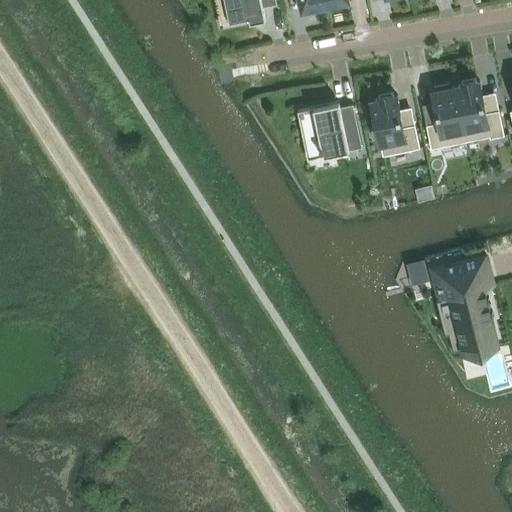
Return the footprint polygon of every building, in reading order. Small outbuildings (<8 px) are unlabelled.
[(250,17),(251,21),(266,18),(264,6),(278,3),(276,0),(229,0),(234,20),(250,17)] [(300,0),(302,10),(326,5),(324,0),(300,0)] [(462,84),(456,85),(468,140),(490,135),(490,137),(505,134),(499,109),(486,112),(480,80),(476,81),(476,77),(462,80),(462,84)] [(431,148),(468,140),(456,85),(449,87),(448,83),(434,86),(435,90),(433,90),(439,121),(426,124),(431,148)] [(403,124),(397,95),(394,96),(393,92),(380,94),(381,98),(372,100),(384,155),(420,147),(415,122),(403,124)] [(320,140),(321,145),(319,145),(320,150),(322,149),(324,155),(350,150),(349,150),(363,147),(354,103),(317,111),(316,106),(298,109),(305,144),(320,140)] [(466,258),(433,267),(445,315),(456,312),(464,348),(498,340),(484,283),(473,285),(466,258)]
